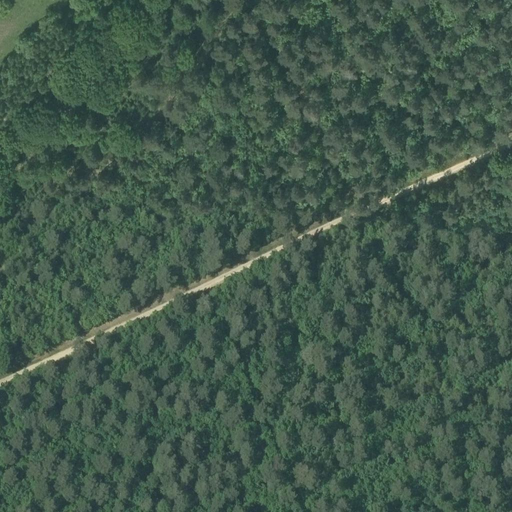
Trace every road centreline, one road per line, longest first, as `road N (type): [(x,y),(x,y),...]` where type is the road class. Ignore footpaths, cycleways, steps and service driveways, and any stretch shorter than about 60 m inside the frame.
road 1 (track): [(0,383),(511,140)]
road 2 (track): [(146,0),(0,166)]
